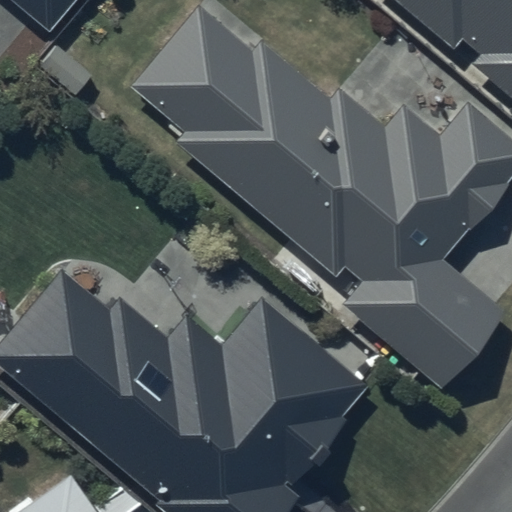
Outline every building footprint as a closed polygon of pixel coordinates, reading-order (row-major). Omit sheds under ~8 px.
[(18,0),(46,22),(63,0),(18,0)] [(354,270),(336,294),(437,378),(499,304),(438,253),(511,164),(511,137),(462,96),(436,127),(400,97),(379,122),(335,85),(328,94),(257,34),(249,44),(196,0),(189,0),(127,75),(181,120),(171,131),(332,267),(340,258),(354,270)] [(511,0),(401,0),(447,38),(455,29),(474,45),(465,55),(511,94),(511,0)] [(58,261),(0,329),(0,361),(152,491),(148,496),(166,511),(274,511),(296,487),(289,481),(341,419),(333,412),(361,378),(256,289),(215,337),(181,308),(162,330),(114,288),(104,300),(58,261)] [(0,511),(99,511),(67,464),(0,510),(0,511)]
